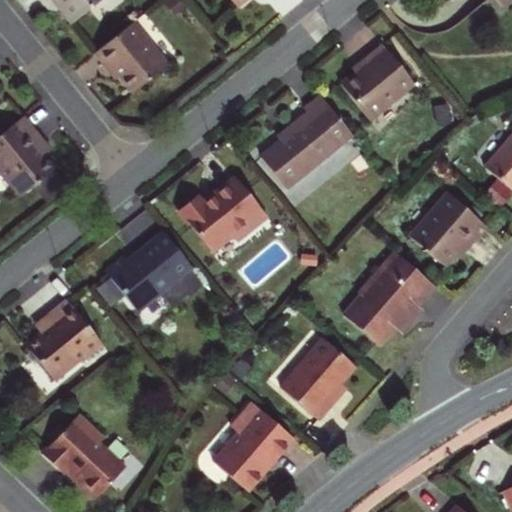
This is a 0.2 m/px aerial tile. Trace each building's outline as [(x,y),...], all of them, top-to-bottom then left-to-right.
[(38,0),(45,8),(51,3),(69,24),(97,1),(96,0),(38,0)] [(511,0),(482,0),(494,14),(511,0)] [(161,68),(126,27),(87,59),(107,82),(111,78),(126,96),(161,68)] [(337,94),(366,130),(411,95),(379,55),(349,79),(351,82),(337,94)] [(283,199),(352,145),(315,101),(301,113),(305,119),(283,136),(286,140),(256,163),(283,199)] [(34,145),(16,123),(0,136),(0,182),(14,201),(47,174),(35,160),(27,150),(34,145)] [(511,138),(481,174),(508,198),(511,194),(511,138)] [(35,160),(42,155),(34,145),(27,150),(35,160)] [(195,200),(175,216),(209,255),(230,237),(236,245),(266,219),(234,181),(202,208),(195,200)] [(453,262),(450,259),(458,250),(477,229),(438,195),(401,236),(443,273),(453,262)] [(189,274),(193,271),(166,238),(122,276),(116,269),(98,284),(131,323),(161,298),(172,312),(201,288),(189,274)] [(458,250),(450,259),(453,262),(457,258),(461,253),(458,250)] [(315,269),(316,259),(300,258),(300,269),(315,269)] [(341,320),(374,349),(385,336),(395,326),(403,333),(416,318),(412,314),(431,293),(393,258),(356,300),(358,301),(341,320)] [(70,370),(74,373),(96,354),(60,312),(37,332),(43,339),(26,354),(52,385),(70,370)] [(403,333),(395,326),(385,336),(394,344),(398,338),(403,333)] [(286,398),(323,431),(335,418),(329,413),(346,393),(360,378),(328,350),(286,398)] [(232,386),(222,377),(211,389),(221,399),(232,386)] [(346,393),(329,413),(335,418),(345,407),(352,398),(346,393)] [(236,432),(211,461),(245,491),(264,469),(291,438),(251,402),(230,426),(236,432)] [(95,443),(72,420),(35,459),(54,478),(62,470),(73,480),(70,483),(88,501),(113,475),(88,451),(95,443)] [(511,511),(511,484),(500,490),(509,511),(511,511)]
